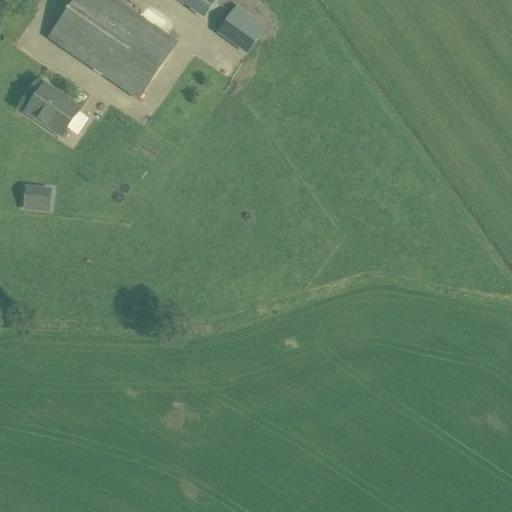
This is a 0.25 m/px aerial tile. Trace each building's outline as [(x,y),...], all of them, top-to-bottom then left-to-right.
[(138,102),(179,43),(115,0),(74,0),(47,39),(138,102)] [(174,0),(203,20),(210,11),(217,0),(174,0)] [(233,23),(254,0),(235,0),(223,14),(233,23)] [(245,32),(267,0),(254,0),(236,26),(245,32)] [(61,137),(80,109),(45,84),(25,112),(61,137)]
